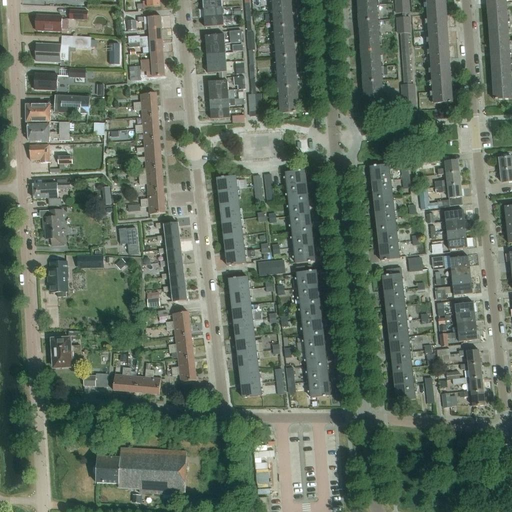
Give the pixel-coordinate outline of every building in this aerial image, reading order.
[(160,0),(148,0),(148,2),(144,2),(144,4),(138,5),(138,9),(144,9),(144,8),(148,7),(148,8),(161,7),(161,6),(160,6),(160,0)] [(205,0),(203,0),(203,1),(204,1),(204,9),(223,8),(223,7),(222,0),(205,0)] [(275,19),(275,28),(294,27),(294,26),(294,20),(293,20),(292,3),(293,3),(292,0),(273,0),(274,12),(272,12),(272,19),(275,19)] [(376,0),(357,0),(360,22),(378,21),(376,0)] [(426,0),(427,4),(424,4),(425,7),(427,7),(428,13),(428,12),(429,20),(426,20),(426,24),(429,23),(430,38),(427,39),(427,42),(430,42),(430,45),(449,44),(449,39),(448,39),(447,21),(448,21),(447,16),(446,10),(447,10),(447,5),(446,5),(445,0),(426,0)] [(487,0),(487,3),(488,3),(488,9),(488,10),(488,15),(489,15),(489,22),(489,26),(490,33),(489,33),(490,38),(490,39),(509,38),(509,34),(511,33),(511,30),(508,30),(507,15),(510,15),(510,11),(507,11),(506,0),(487,0)] [(223,8),(204,9),(204,10),(205,18),(205,19),(223,18),(224,18),(224,17),(223,17),(223,8)] [(88,21),(89,11),(70,10),(70,20),(88,21)] [(62,32),(63,17),(37,15),(37,31),(62,32)] [(150,30),(163,29),(162,29),(161,18),(162,18),(162,17),(149,18),(145,18),(139,18),(139,22),(145,22),(145,24),(150,24),(150,29),(150,30)] [(223,18),(205,19),(205,20),(206,27),(205,27),(205,28),(224,27),(224,26),(223,18)] [(128,31),(137,31),(137,21),(128,22),(128,31)] [(378,21),(360,22),(362,51),(380,50),(378,21)] [(294,27),(275,28),(276,42),(274,42),(274,45),(277,45),(277,57),(296,55),(296,51),(295,51),(294,33),(295,33),(294,28),(294,27)] [(129,37),(130,44),(164,41),(163,40),(162,30),(163,30),(163,29),(150,30),(151,37),(140,38),(140,36),(129,37)] [(230,33),(231,44),(243,43),(242,32),(230,33)] [(206,46),(207,46),(226,45),(226,44),(225,44),(225,36),(225,35),(206,37),(206,38),(206,37),(207,46),(206,46)] [(72,37),(72,47),(91,48),(92,37),(72,37)] [(492,69),(493,70),(511,69),(511,64),(511,60),(510,61),(509,46),(511,45),(511,44),(511,42),(509,42),(509,38),(490,39),(491,41),(490,41),(490,46),(491,46),(492,64),(492,69)] [(164,42),(164,41),(130,44),(130,47),(130,49),(152,47),(152,53),(152,54),(164,53),(164,52),(163,42),(164,42)] [(432,73),(432,75),(451,74),(451,69),(450,70),(449,52),(450,52),(449,47),(449,44),(430,45),(431,50),(428,51),(428,54),(431,54),(432,69),(429,69),(429,73),(432,73)] [(61,63),(61,46),(37,45),(37,62),(61,63)] [(207,55),(226,54),(226,53),(225,45),(226,45),(207,46),(208,55),(207,55)] [(362,51),(364,80),(382,79),(380,50),(362,51)] [(142,60),(142,67),(165,65),(165,64),(164,53),(152,54),(152,60),(142,60)] [(208,64),(208,65),(227,63),(227,62),(226,54),(207,55),(207,56),(208,56),(208,64)] [(296,55),(277,57),(278,72),(276,72),(276,75),(279,75),(279,86),(298,84),(298,81),(297,81),(296,64),(297,64),(296,58),(296,56),(296,55)] [(227,64),(227,63),(208,65),(209,73),(208,73),(208,74),(228,72),(228,71),(227,71),(227,64)] [(237,74),(245,74),(244,64),(236,64),(237,74)] [(166,76),(165,65),(142,67),(143,72),(149,72),(149,78),(166,77),(166,76)] [(131,82),(142,81),(141,67),(131,68),(131,82)] [(70,69),(70,77),(86,78),(87,70),(70,69)] [(511,69),(493,70),(493,71),(492,71),(492,77),(493,77),(494,94),(493,94),(494,99),(494,101),(496,101),(498,101),(511,99),(511,82),(511,76),(511,75),(511,71),(511,72),(511,69)] [(57,91),(58,75),(36,74),(35,90),(57,91)] [(451,74),(432,75),(433,82),(430,82),(430,85),(433,85),(433,92),(431,93),(431,96),(434,96),(434,104),(449,103),(449,104),(451,104),(451,103),(453,103),(453,102),(451,83),(452,83),(451,78),(451,75),(451,74)] [(239,91),(246,90),(245,78),(234,79),(235,87),(238,87),(239,91)] [(382,79),(364,80),(366,109),(384,108),(382,79)] [(210,92),(229,91),(229,90),(228,90),(228,82),(228,81),(209,83),(209,84),(210,84),(210,92)] [(298,87),(298,84),(279,86),(280,101),(278,101),(278,104),(280,104),(281,114),(294,114),(297,114),(297,113),(300,113),(298,94),(299,94),(299,88),(298,88),(298,87)] [(229,92),(229,91),(210,92),(210,93),(211,101),(210,101),(229,101),(229,100),(229,99),(228,92),(229,92)] [(134,103),(135,107),(158,106),(157,94),(142,95),(142,103),(134,103)] [(90,115),(91,98),(56,96),(55,113),(90,115)] [(211,111),(230,110),(230,109),(236,108),(235,102),(229,102),(229,101),(210,101),(210,102),(211,102),(211,110),(211,111)] [(27,123),(51,123),(51,106),(27,106),(27,123)] [(159,117),(158,106),(135,107),(135,111),(143,111),(143,118),(159,117)] [(230,118),(230,110),(211,111),(212,111),(212,119),(212,120),(231,119),(231,118),(230,118)] [(160,128),(159,117),(143,118),(144,125),(136,126),(136,130),(160,128)] [(70,131),(79,131),(79,123),(60,123),(60,135),(70,135),(70,131)] [(29,135),(57,135),(57,133),(50,133),(50,126),(29,126),(29,135)] [(145,141),(161,139),(160,128),(136,130),(137,134),(145,133),(145,141)] [(145,152),(145,155),(162,154),(161,139),(145,141),(146,148),(138,149),(138,153),(145,152)] [(51,163),(50,151),(54,150),(54,146),(41,146),(40,146),(30,147),(31,161),(41,161),(41,164),(51,163)] [(162,154),(145,155),(145,158),(138,158),(139,162),(146,162),(147,169),(163,168),(162,154)] [(440,155),(414,158),(415,166),(440,163),(440,155)] [(59,157),(59,165),(66,165),(66,167),(72,167),(71,164),(73,164),(73,157),(59,157)] [(501,171),(511,169),(511,157),(499,159),(501,171)] [(446,174),(460,173),(458,161),(445,163),(446,169),(438,170),(439,175),(446,174)] [(371,168),(375,199),(393,197),(389,166),(371,168)] [(140,181),(164,179),(163,168),(147,169),(148,176),(140,177),(140,181)] [(511,169),(501,171),(502,183),(511,181),(511,169)] [(290,204),(309,202),(309,201),(309,200),(308,200),(308,199),(309,199),(308,198),(307,193),(307,192),(304,171),(302,172),(302,171),(298,172),(286,173),(287,178),(284,178),(284,180),(285,180),(286,195),(286,197),(290,196),(290,204)] [(461,185),(460,173),(446,174),(447,181),(435,182),(436,188),(461,185)] [(217,179),(221,208),(240,206),(239,200),(242,200),(242,198),(239,198),(237,183),(239,183),(239,181),(237,182),(236,177),(225,178),(222,178),(217,179)] [(149,192),(165,191),(164,179),(140,181),(140,185),(148,184),(149,192)] [(71,184),(68,184),(34,186),(35,200),(49,199),(49,201),(50,201),(50,206),(62,206),(62,200),(59,200),(58,190),(71,189),(71,184)] [(461,185),(436,188),(437,193),(448,192),(449,199),(463,197),(461,185)] [(142,204),(166,202),(165,191),(149,192),(149,200),(142,200),(142,204)] [(375,199),(378,230),(397,228),(393,197),(375,199)] [(420,199),(422,211),(438,209),(438,208),(450,206),(449,200),(438,202),(438,203),(430,204),(429,198),(420,199)] [(166,214),(166,202),(142,204),(142,208),(150,207),(151,215),(166,214)] [(309,202),(290,204),(291,207),(288,207),(288,209),(291,208),(293,226),(290,227),(291,228),(293,228),(294,234),(312,232),(312,230),(311,225),(311,224),(309,202)] [(221,208),(225,238),(244,235),(243,231),(246,231),(246,229),(243,230),(241,212),(244,211),(243,210),(241,210),(240,206),(221,208)] [(53,246),(53,247),(65,246),(64,237),(62,237),(61,221),(64,221),(63,210),(50,211),(50,218),(44,218),(44,227),(46,227),(46,240),(52,240),(55,242),(55,246),(53,246)] [(447,222),(465,220),(464,212),(464,211),(446,213),(447,222)] [(448,231),(466,229),(465,220),(447,222),(448,231)] [(166,228),(167,236),(167,238),(181,237),(179,225),(180,225),(180,224),(166,226),(166,223),(157,224),(158,229),(166,228)] [(397,228),(378,230),(382,262),(400,259),(397,228)] [(127,229),(120,230),(121,245),(128,244),(130,256),(139,255),(136,229),(127,230),(127,229)] [(448,231),(449,241),(467,239),(466,230),(466,229),(448,231)] [(312,232),(294,234),(294,238),(292,238),(292,240),(294,240),(296,257),(294,258),(294,259),(297,259),(297,264),(309,263),(312,263),(316,262),(316,261),(316,260),(315,260),(315,256),(315,254),(313,238),(313,237),(312,233),(312,232)] [(244,241),(244,235),(225,238),(228,267),(234,266),(234,267),(236,266),(247,265),(247,259),(249,259),(249,258),(246,258),(245,243),(247,243),(247,241),(244,241)] [(182,250),(181,237),(167,238),(167,236),(158,237),(159,242),(167,241),(168,249),(168,251),(182,250)] [(467,239),(449,241),(450,250),(468,248),(468,247),(467,239)] [(432,246),(433,255),(444,254),(443,245),(432,246)] [(168,251),(168,249),(160,250),(160,255),(169,254),(170,262),(170,264),(184,262),(182,250),(168,251)] [(433,267),(445,266),(444,257),(432,258),(433,267)] [(452,268),(470,266),(469,258),(469,257),(451,259),(452,268)] [(51,294),(58,293),(58,298),(67,297),(67,293),(68,292),(67,278),(69,278),(68,262),(51,263),(52,271),(50,271),(51,294)] [(185,275),(184,262),(170,264),(170,262),(161,263),(162,268),(170,267),(171,274),(171,277),(185,275)] [(301,301),(320,298),(320,296),(319,296),(318,278),(318,277),(317,277),(317,273),(317,272),(317,271),(313,272),(313,271),(312,271),(311,266),(298,268),(299,279),(296,279),(296,281),(299,281),(301,298),(298,298),(298,300),(301,300),(301,301)] [(452,268),(453,278),(471,275),(470,267),(471,267),(470,266),(452,268)] [(384,276),(387,304),(405,301),(401,269),(388,270),(388,276),(384,276)] [(187,288),(185,275),(171,277),(171,274),(163,275),(163,281),(172,280),(173,287),(173,290),(187,288)] [(453,278),(454,287),(472,285),(471,276),(472,276),(471,275),(453,278)] [(231,280),(234,310),(252,307),(251,301),(254,301),(254,299),(251,299),(249,284),(252,284),(252,282),(249,282),(248,278),(238,279),(237,279),(235,279),(231,280)] [(472,284),(472,285),(454,287),(455,296),(473,294),(472,285),(472,284)] [(173,290),(173,287),(164,289),(165,293),(173,292),(174,302),(174,303),(189,301),(188,300),(187,288),(173,290)] [(446,291),(436,292),(437,301),(447,300),(446,291)] [(320,301),(320,298),(301,301),(302,310),(300,310),(300,312),(302,312),(304,329),(302,330),(302,331),(305,331),(305,333),(323,331),(323,328),(323,327),(321,310),(321,309),(320,305),(321,304),(321,303),(320,303),(320,302),(320,301)] [(160,307),(160,299),(148,299),(148,308),(160,307)] [(405,301),(387,304),(390,336),(409,334),(405,301)] [(456,305),(457,315),(475,313),(475,312),(474,304),(475,304),(475,303),(456,305)] [(234,310),(237,339),(255,337),(255,332),(257,332),(257,330),(255,330),(253,313),(255,313),(255,311),(252,311),(252,307),(234,310)] [(174,315),(174,316),(175,322),(167,323),(168,327),(191,325),(190,313),(174,315)] [(475,313),(457,315),(458,324),(476,322),(475,313),(476,313),(475,313)] [(476,322),(458,324),(459,330),(452,331),(453,334),(477,331),(476,322)] [(177,338),(192,336),(191,325),(168,327),(168,331),(176,331),(177,338)] [(54,354),(82,353),(82,347),(71,347),(71,339),(80,339),(80,331),(69,332),(69,340),(68,338),(64,339),(63,340),(53,341),(53,342),(52,344),(52,347),(54,348),(54,354)] [(323,331),(305,333),(306,341),(303,341),(303,343),(306,343),(308,360),(305,360),(306,362),(308,362),(308,366),(327,364),(326,359),(327,359),(327,358),(326,358),(324,342),(325,341),(324,341),(324,336),(324,335),(324,333),(323,333),(323,331)] [(477,331),(453,334),(453,339),(459,339),(460,343),(478,341),(478,340),(477,331)] [(409,334),(390,336),(394,369),(412,367),(409,334)] [(449,346),(448,334),(440,335),(442,347),(449,346)] [(194,347),(192,336),(177,338),(178,345),(170,346),(170,350),(194,347)] [(255,337),(237,339),(241,369),(259,367),(258,363),(261,363),(261,361),(258,362),(256,344),(259,344),(259,342),(256,343),(255,337)] [(180,360),(195,359),(194,347),(170,350),(171,354),(179,353),(180,360)] [(451,356),(450,349),(437,350),(438,362),(444,361),(443,357),(451,356)] [(467,356),(468,364),(469,366),(481,365),(479,350),(467,352),(467,351),(459,352),(459,357),(467,356)] [(82,359),(82,353),(54,354),(54,361),(53,363),(53,366),(55,367),(55,368),(65,368),(66,369),(69,369),(70,367),(72,367),(72,359),(82,359)] [(196,370),(195,359),(180,360),(180,368),(172,369),(173,373),(196,370)] [(327,364),(308,366),(309,373),(307,373),(307,374),(309,374),(311,392),(309,392),(309,394),(311,393),(312,399),(324,397),(324,398),(327,397),(331,396),(331,395),(330,395),(330,390),(330,389),(328,373),(328,372),(327,367),(328,367),(327,366),(327,365),(327,364)] [(469,366),(468,364),(460,365),(461,370),(469,369),(470,378),(470,380),(483,378),(481,365),(469,366)] [(260,373),(259,367),(241,369),(244,399),(249,398),(249,399),(252,398),(262,397),(262,392),(264,392),(264,390),(262,390),(260,375),(262,375),(262,373),(260,373)] [(416,400),(412,367),(394,369),(398,402),(416,400)] [(114,391),(126,392),(128,369),(124,368),(123,376),(116,376),(114,391)] [(126,392),(137,393),(139,378),(131,377),(132,369),(128,369),(126,392)] [(137,393),(149,394),(151,371),(147,370),(146,378),(139,378),(137,393)] [(198,381),(196,370),(173,373),(173,376),(181,376),(182,383),(198,381)] [(151,371),(149,394),(160,395),(162,380),(154,379),(155,371),(151,371)] [(447,380),(453,380),(460,379),(460,372),(447,374),(447,380)] [(85,387),(97,388),(97,378),(86,377),(85,387)] [(470,378),(460,379),(453,380),(454,385),(471,383),(472,391),(472,393),(484,392),(483,378),(470,380),(470,378)] [(472,393),(472,391),(464,392),(464,398),(472,397),(473,407),(486,406),(484,392),(472,393)] [(442,395),(444,408),(452,407),(450,394),(442,395)] [(185,496),(187,453),(122,449),(121,459),(101,458),(101,457),(100,457),(99,457),(99,458),(99,459),(100,459),(98,482),(98,483),(98,484),(99,484),(120,485),(120,489),(140,490),(140,494),(185,496)] [(142,496),(134,495),(133,504),(141,504),(142,496)]
